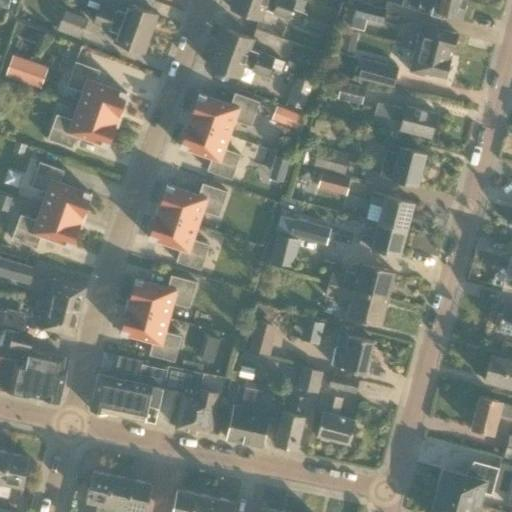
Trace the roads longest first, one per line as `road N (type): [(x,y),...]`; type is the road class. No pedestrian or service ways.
road 1 (residential): [(389,492),(511,35)]
road 2 (residential): [(69,423),(105,270),(203,0)]
road 3 (residential): [(389,492),(69,423)]
